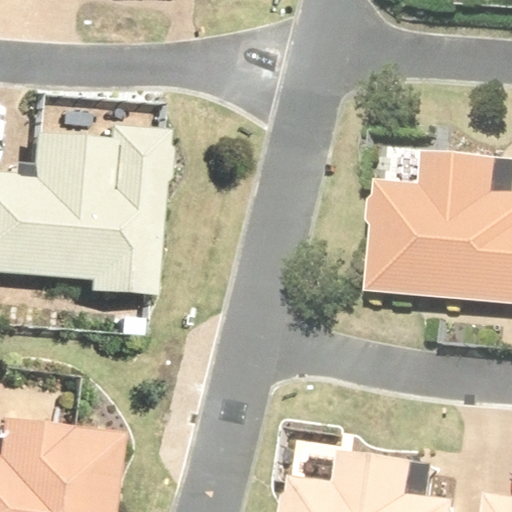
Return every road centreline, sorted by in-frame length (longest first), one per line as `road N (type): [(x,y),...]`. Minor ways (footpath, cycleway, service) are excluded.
road 1 (residential): [(0,56),(317,60)]
road 2 (residential): [(317,60),(254,345)]
road 3 (residential): [(511,383),(254,345)]
road 4 (residential): [(317,60),(511,58)]
road 5 (residential): [(254,345),(210,511)]
